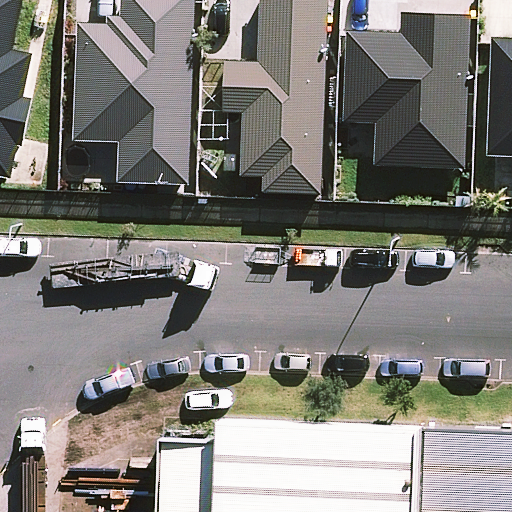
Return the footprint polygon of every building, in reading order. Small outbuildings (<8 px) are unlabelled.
[(0,0),(0,171),(13,174),(37,51),(13,46),(22,0),(0,0)] [(77,15),(74,137),(119,138),(118,180),(191,182),(196,0),(118,0),(118,16),(77,15)] [(223,110),(242,111),(240,173),(263,174),(262,189),(324,191),(329,0),(259,0),(258,57),(225,56),(223,110)] [(342,28),(339,119),(375,120),(373,162),(468,166),(474,12),(400,9),(399,30),(342,28)] [(511,31),(490,31),(485,152),(511,153),(511,31)] [(417,511),(421,428),(165,418),(161,511),(417,511)] [(511,511),(511,431),(421,428),(417,511),(511,511)]
